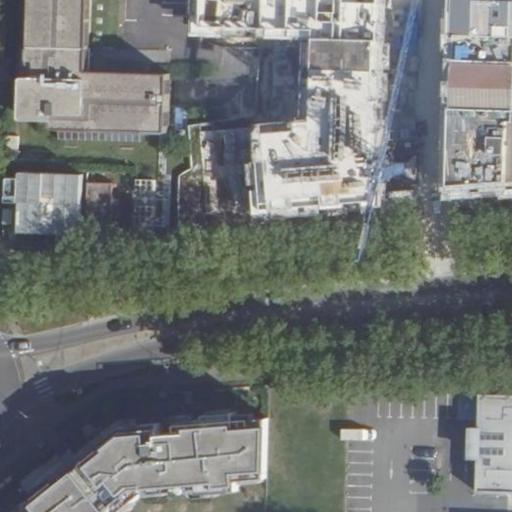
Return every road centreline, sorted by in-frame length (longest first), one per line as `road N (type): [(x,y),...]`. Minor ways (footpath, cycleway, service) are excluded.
road 1 (tertiary): [(8,408),(74,375),(156,350),(511,315)]
road 2 (tertiary): [(418,295),(0,345)]
road 3 (residential): [(427,0),(418,295)]
